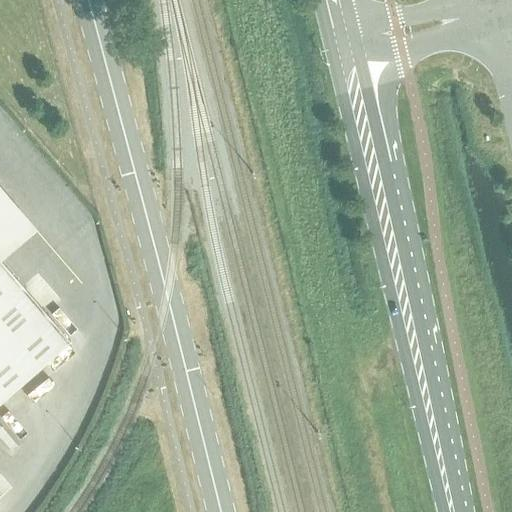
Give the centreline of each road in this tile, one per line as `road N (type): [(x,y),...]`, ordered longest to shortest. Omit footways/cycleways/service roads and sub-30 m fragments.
road 1 (tertiary): [(220,511),(88,0)]
road 2 (secondary): [(451,511),(348,66)]
road 3 (unknown): [(0,511),(24,486),(82,386),(94,344),(91,304),(58,212),(0,135)]
road 4 (unclassified): [(487,1),(339,31)]
road 5 (unclassified): [(348,66),(492,23)]
